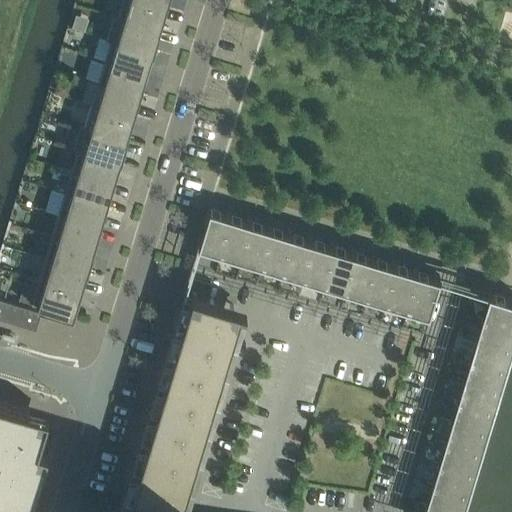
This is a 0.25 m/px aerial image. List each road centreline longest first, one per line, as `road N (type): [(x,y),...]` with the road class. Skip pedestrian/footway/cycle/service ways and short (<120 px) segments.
road 1 (residential): [(219,0),(100,389)]
road 2 (unknown): [(134,278),(296,331),(257,476),(268,496),(326,511)]
road 3 (residential): [(72,511),(100,389)]
